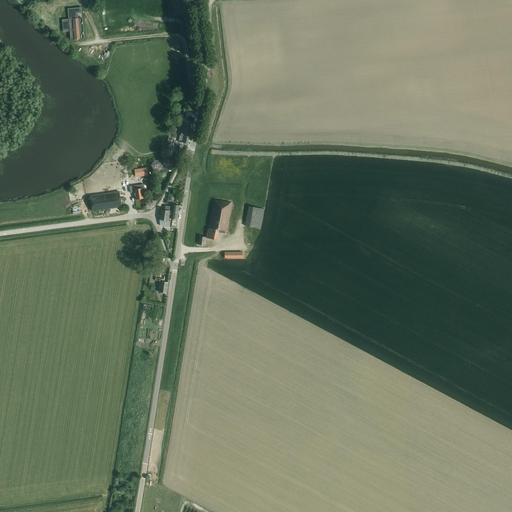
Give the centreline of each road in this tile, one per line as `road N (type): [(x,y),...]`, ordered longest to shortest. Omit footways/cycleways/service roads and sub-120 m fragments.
road 1 (unclassified): [(136,511),(175,269)]
road 2 (track): [(199,115),(181,36),(107,41)]
road 3 (unclassified): [(153,215),(0,235)]
road 4 (unclassified): [(193,143),(204,84),(195,0)]
road 5 (unclassified): [(175,269),(193,143)]
